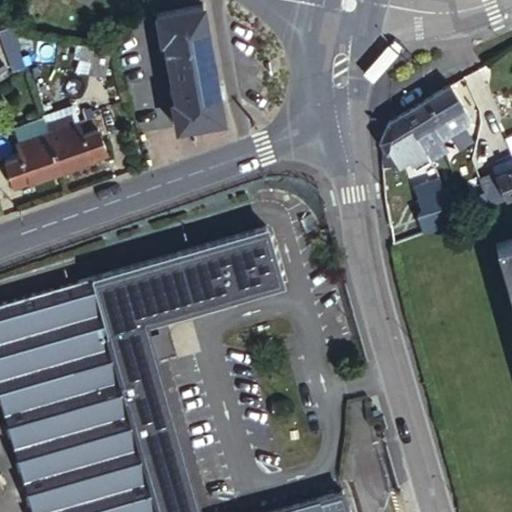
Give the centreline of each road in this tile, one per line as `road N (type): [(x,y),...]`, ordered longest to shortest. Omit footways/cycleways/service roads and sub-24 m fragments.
road 1 (tertiary): [(433,511),(361,246),(343,119)]
road 2 (tertiary): [(0,240),(343,119)]
road 3 (unclassified): [(348,5),(443,13),(499,0)]
